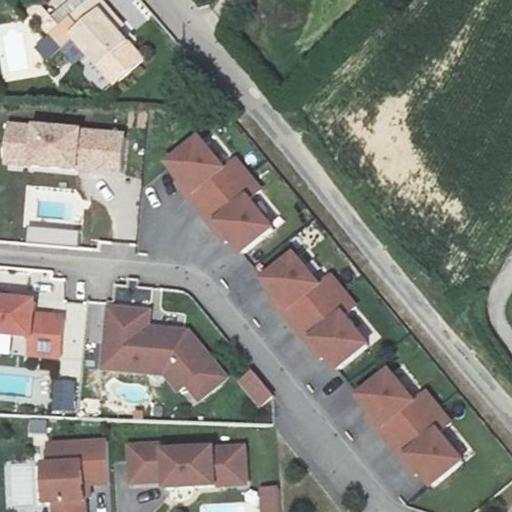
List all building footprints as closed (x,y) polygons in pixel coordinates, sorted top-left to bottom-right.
[(75,20),(95,0),(78,0),(67,12),(75,20)] [(129,32),(107,4),(81,27),(87,35),(74,46),(101,79),(131,54),(121,40),(129,32)] [(131,180),(133,134),(9,129),(7,175),(131,180)] [(203,220),(253,175),(240,159),(228,169),(201,138),(166,171),(178,185),(175,189),(203,220)] [(267,192),(253,175),(203,220),(226,251),(230,248),(244,265),(278,236),(253,205),(267,192)] [(296,338),(349,294),(333,274),(321,285),(298,256),(260,286),(275,304),(271,307),(296,338)] [(362,310),(349,294),(296,338),(318,370),(326,364),(340,381),(375,353),(348,322),(362,310)] [(58,362),(62,322),(33,320),(34,307),(9,305),(0,303),(0,338),(30,342),(28,359),(58,362)] [(157,339),(146,338),(148,317),(108,313),(104,348),(124,350),(123,368),(142,370),(142,378),(164,380),(177,396),(185,390),(197,405),(225,383),(187,337),(157,334),(157,339)] [(0,357),(15,360),(17,345),(0,342),(0,357)] [(142,378),(142,370),(123,368),(124,350),(104,348),(102,374),(142,378)] [(0,368),(0,404),(52,405),(52,369),(0,368)] [(259,373),(242,384),(263,413),(279,401),(259,373)] [(392,456),(446,413),(429,391),(414,402),(391,374),(353,404),(392,456)] [(55,384),(56,416),(79,416),(79,384),(55,384)] [(458,427),(446,413),(392,456),(415,487),(421,483),(431,496),(465,469),(442,439),(458,427)] [(83,511),(83,502),(82,489),(87,489),(107,488),(105,445),(46,449),(47,469),(42,470),(44,508),(51,508),(51,511),(83,511)] [(163,457),(163,449),(127,451),(129,488),(164,486),(164,494),(218,491),(233,474),(232,469),(216,454),(163,457)] [(218,491),(244,489),(242,452),(216,454),(232,469),(233,474),(218,491)] [(284,511),(283,489),(263,491),(263,511),(284,511)]
